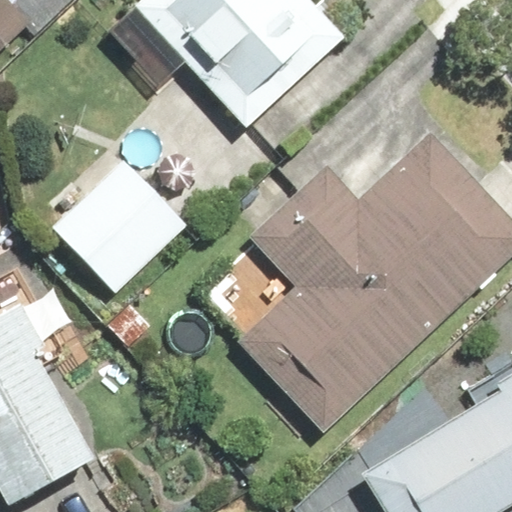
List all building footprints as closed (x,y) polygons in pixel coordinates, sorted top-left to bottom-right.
[(0,0),(0,70),(74,0),(21,0),(15,6),(8,0),(0,0)] [(303,0),(140,0),(130,10),(243,134),(343,44),(303,0)] [(511,257),(511,222),(429,132),(356,199),(325,166),(247,237),(293,287),(232,343),(318,435),(511,257)] [(120,162),(48,228),(111,297),(184,231),(120,162)] [(19,302),(0,312),(0,503),(2,507),(93,459),(38,357),(46,352),(19,302)] [(378,511),(506,511),(511,509),(511,377),(493,389),(496,393),(357,477),(378,511)]
